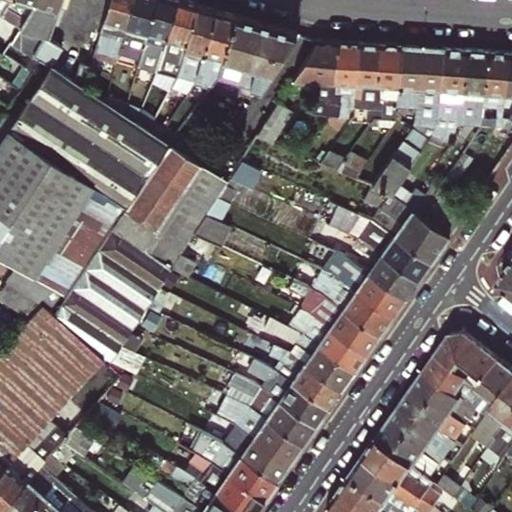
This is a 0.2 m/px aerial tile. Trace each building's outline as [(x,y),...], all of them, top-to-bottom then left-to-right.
[(0,0),(0,15),(8,21),(14,0),(0,0)] [(37,0),(14,0),(8,21),(17,27),(29,31),(37,0)] [(38,60),(51,69),(65,47),(49,37),(60,0),(37,0),(29,31),(44,35),(31,56),(38,60)] [(121,41),(132,0),(108,0),(99,35),(121,41)] [(156,0),(132,0),(121,41),(142,47),(156,0)] [(156,0),(142,47),(138,61),(148,64),(142,87),(151,89),(157,66),(176,0),(156,0)] [(172,44),(184,47),(197,3),(186,0),(176,0),(157,66),(165,68),(172,44)] [(195,77),(215,8),(197,3),(184,47),(176,72),(195,77)] [(212,83),(216,77),(235,14),(215,8),(195,77),(212,83)] [(235,14),(216,77),(259,89),(294,32),(235,14)] [(93,54),(115,60),(121,41),(99,35),(93,54)] [(317,38),(290,79),(310,80),(308,110),(329,111),(338,111),(339,93),(334,93),(337,40),(319,39),(317,38)] [(355,91),(358,41),(337,40),(334,93),(339,93),(338,111),(347,111),(348,100),(354,100),(355,91)] [(115,60),(137,67),(138,61),(142,47),(121,41),(115,60)] [(355,91),(354,100),(353,112),(351,116),(372,116),(380,117),(381,103),(379,103),(379,93),(376,93),(379,42),(358,41),(355,91)] [(401,44),(379,42),(376,93),(379,93),(379,103),(381,103),(380,117),(372,116),(368,123),(383,124),(387,119),(396,119),(397,104),(401,44)] [(401,44),(397,104),(419,105),(418,117),(413,130),(378,178),(372,185),(389,192),(396,183),(430,139),(440,125),(441,118),(445,46),(401,44)] [(466,48),(445,46),(441,118),(440,125),(430,139),(441,147),(457,126),(458,126),(460,105),(462,105),(466,48)] [(460,105),(458,126),(483,128),(483,122),(484,110),(488,49),(466,48),(462,105),(460,105)] [(510,50),(488,49),(484,110),(495,110),(506,111),(510,50)] [(495,123),(494,130),(505,130),(511,118),(511,116),(511,50),(510,50),(506,111),(505,123),(495,123)] [(42,279),(69,295),(126,208),(170,142),(160,136),(148,129),(140,124),(123,113),(103,101),(84,89),(87,76),(91,64),(78,60),(72,81),(51,69),(38,60),(31,71),(19,90),(13,100),(8,108),(0,120),(0,252),(14,262),(42,279)] [(107,89),(87,76),(84,89),(103,101),(107,89)] [(0,78),(0,92),(13,100),(19,90),(0,78)] [(289,109),(276,101),(255,135),(269,141),(289,109)] [(192,233),(204,215),(215,196),(228,177),(239,159),(243,154),(187,118),(176,134),(170,142),(126,208),(69,295),(55,316),(102,359),(108,364),(110,361),(122,342),(135,322),(147,304),(158,285),(169,268),(181,251),(192,233)] [(176,134),(166,127),(160,136),(170,142),(176,134)] [(347,156),(329,148),(319,162),(338,170),(347,156)] [(378,178),(363,167),(354,178),(372,185),(378,178)] [(365,201),(372,185),(354,178),(338,170),(330,186),(365,201)] [(402,201),(409,192),(396,183),(389,192),(402,201)] [(443,191),(425,217),(448,233),(467,207),(443,191)] [(397,219),(389,229),(431,259),(448,233),(425,217),(419,213),(402,201),(389,192),(379,207),(397,219)] [(419,213),(426,204),(409,192),(402,201),(419,213)] [(379,207),(372,217),(389,229),(397,219),(379,207)] [(217,244),(228,225),(204,215),(192,233),(217,244)] [(368,244),(418,278),(431,259),(389,229),(372,217),(365,227),(375,234),(368,244)] [(359,237),(368,244),(375,234),(365,227),(359,237)] [(359,237),(346,255),(405,296),(418,278),(368,244),(359,237)] [(332,272),(393,314),(405,296),(346,255),(334,250),(322,268),(332,272)] [(380,332),(393,314),(332,272),(322,268),(303,259),(294,279),(322,292),(380,332)] [(42,279),(14,262),(0,284),(0,299),(27,316),(39,302),(32,295),(42,279)] [(511,263),(500,280),(511,289),(511,263)] [(310,310),(368,351),(380,332),(322,292),(294,279),(276,271),(271,280),(285,287),(280,297),(302,306),(310,310)] [(0,472),(24,446),(48,419),(102,359),(55,316),(69,295),(42,279),(32,295),(39,302),(27,316),(0,346),(0,472)] [(311,326),(306,335),(355,369),(368,351),(310,310),(302,306),(296,316),(311,326)] [(281,322),(250,307),(245,318),(275,333),(281,322)] [(355,369),(306,335),(299,331),(281,322),(275,333),(291,341),(286,349),(342,387),(355,369)] [(453,331),(439,351),(470,372),(466,377),(478,386),(502,356),(469,330),(453,331)] [(329,406),(342,387),(286,349),(272,342),(266,353),(278,359),(273,367),(329,406)] [(482,389),(478,386),(466,377),(470,372),(439,351),(426,369),(474,401),(482,389)] [(489,412),(511,382),(511,364),(502,356),(478,386),(482,389),(474,401),(479,405),(489,412)] [(329,406),(273,367),(259,360),(254,369),(267,376),(261,385),(317,424),(329,406)] [(474,401),(426,369),(414,387),(467,422),(479,405),(474,401)] [(254,396),(261,385),(253,381),(246,391),(254,396)] [(501,429),(511,415),(511,382),(489,412),(485,417),(481,423),(474,432),(473,434),(489,445),(496,435),(501,429)] [(303,443),(317,424),(261,385),(254,396),(248,404),(303,443)] [(467,422),(414,387),(402,404),(465,447),(473,434),(474,432),(465,426),(467,422)] [(236,422),(291,460),(303,443),(248,404),(236,422)] [(402,404),(392,419),(445,457),(454,463),(465,447),(402,404)] [(278,480),(291,460),(236,422),(217,413),(212,424),(229,432),(223,442),(278,480)] [(511,415),(501,429),(496,435),(489,445),(505,457),(511,448),(511,447),(511,415)] [(54,424),(48,419),(24,446),(31,451),(54,424)] [(445,457),(392,419),(382,434),(417,463),(427,471),(437,458),(442,461),(445,457)] [(31,451),(24,446),(0,472),(0,507),(41,463),(51,452),(63,439),(66,435),(54,424),(31,451)] [(195,449),(265,498),(278,480),(223,442),(207,431),(195,449)] [(412,469),(417,463),(382,434),(367,455),(424,499),(434,486),(412,469)] [(206,470),(199,481),(215,491),(244,511),(255,511),(265,498),(195,449),(178,440),(173,449),(183,455),(206,470)] [(206,470),(183,455),(176,465),(199,481),(206,470)] [(418,508),(424,499),(367,455),(353,475),(389,503),(397,492),(418,508)] [(437,458),(427,471),(433,475),(442,461),(437,458)] [(41,463),(0,507),(0,511),(1,511),(25,511),(57,477),(41,463)] [(412,469),(434,486),(438,479),(433,475),(427,471),(417,463),(412,469)] [(134,465),(127,480),(148,489),(155,474),(134,465)] [(201,508),(206,511),(244,511),(215,491),(199,481),(176,465),(175,465),(169,475),(187,487),(207,500),(201,508)] [(400,511),(389,503),(353,475),(340,494),(364,511),(400,511)] [(442,482),(458,495),(462,487),(446,475),(442,482)] [(55,511),(74,492),(57,477),(25,511),(55,511)] [(158,479),(146,496),(155,502),(169,511),(206,511),(201,508),(182,495),(158,479)] [(182,495),(201,508),(207,500),(187,487),(182,495)] [(74,492),(55,511),(84,511),(90,507),(74,492)] [(397,492),(389,503),(400,511),(415,511),(418,508),(397,492)] [(364,511),(340,494),(327,511),(364,511)] [(479,511),(491,511),(495,507),(481,496),(473,507),(479,511)] [(169,511),(155,502),(148,511),(169,511)]
